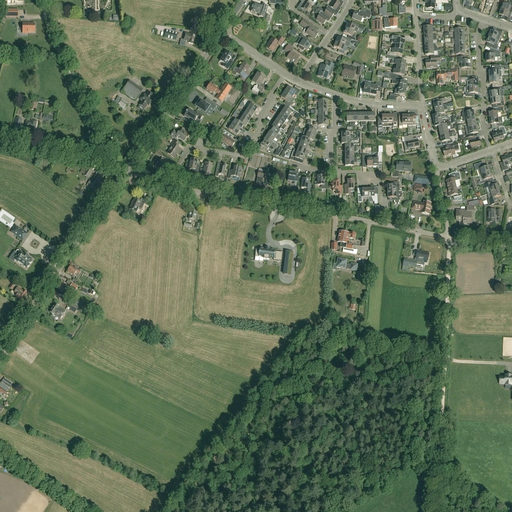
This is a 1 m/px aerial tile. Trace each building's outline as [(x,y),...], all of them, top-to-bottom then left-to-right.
[(306,12),(310,5),(303,0),(301,0),(300,1),(301,2),(297,9),(299,11),(301,9),(306,12)] [(335,0),(330,7),(338,13),(340,11),(339,10),(344,3),(341,1),(340,3),(335,0)] [(434,0),(423,0),(424,3),(427,3),(427,9),(434,9),(434,3),(434,0)] [(511,1),(509,6),(503,4),(501,10),(511,13),(509,12),(511,7),(511,1)] [(251,12),(259,15),(259,17),(264,19),(262,22),(267,23),(270,16),(265,15),(266,13),(268,6),(263,5),(262,7),(254,4),(253,7),(252,7),(252,8),(252,9),(251,12)] [(330,7),(328,6),(326,9),(327,9),(324,14),(323,14),(331,19),(334,14),(336,16),(338,13),(330,7)] [(499,15),(500,16),(499,20),(509,23),(511,24),(511,23),(511,19),(510,19),(511,13),(501,10),(499,15)] [(323,14),(324,14),(320,12),(319,14),(319,15),(316,20),(323,25),(327,20),(329,21),(331,19),(323,14)] [(369,20),(371,16),(365,13),(361,12),(360,15),(354,13),(352,19),(360,23),(362,19),(365,20),(366,18),(369,20)] [(390,28),(397,28),(396,19),(389,20),(389,19),(386,19),(386,18),(380,18),(380,25),(383,25),(383,24),(388,24),(389,24),(390,28)] [(312,30),(314,28),(309,24),(303,20),(300,24),(306,28),(308,30),(306,34),(314,39),(317,34),(312,30)] [(356,33),(359,26),(354,23),(352,26),(347,24),(345,29),(354,32),(356,33)] [(23,24),(23,33),(28,33),(35,33),(35,24),(27,24),(23,24)] [(355,36),(352,35),(354,32),(345,29),(343,33),(348,36),(347,39),(351,40),(354,42),(356,38),(354,38),(355,36)] [(491,32),(491,34),(490,33),(489,34),(488,36),(488,37),(489,37),(499,41),(497,40),(498,36),(501,37),(503,33),(496,30),(495,33),(491,32)] [(176,41),(178,34),(166,31),(164,38),(176,41)] [(191,34),(191,35),(185,33),(183,41),(189,42),(189,44),(193,45),(195,35),(191,34)] [(299,41),(301,43),(298,48),(297,48),(303,52),(304,49),(307,51),(309,48),(311,46),(306,42),(307,39),(301,35),(299,38),(301,39),(299,41)] [(390,39),(392,40),(391,44),(393,44),(395,45),(395,44),(403,46),(404,42),(396,40),(397,37),(390,36),(390,39)] [(280,47),(284,41),(279,37),(275,42),(272,39),(266,48),(272,52),(275,48),(277,45),(280,47)] [(344,47),(348,48),(351,40),(347,39),(344,37),(343,40),(337,38),(337,39),(336,38),(335,42),(336,42),(335,43),(344,47)] [(498,45),(499,41),(489,37),(487,43),(491,44),(490,48),(491,48),(497,50),(498,48),(498,47),(497,47),(498,45)] [(342,51),(343,48),(344,47),(335,43),(333,48),(335,48),(339,50),(338,53),(343,55),(345,52),(342,51)] [(294,49),(292,48),(288,46),(286,48),(284,51),(289,55),(287,59),(294,64),(299,58),(292,52),(294,49)] [(402,55),(403,51),(394,50),(392,49),(390,49),(389,53),(387,53),(387,56),(393,57),(394,54),(402,55)] [(495,58),(501,58),(500,53),(494,50),(492,55),(487,55),(487,62),(495,62),(495,58)] [(229,68),(233,62),(230,60),(232,57),(226,52),(220,62),(223,64),(222,66),(227,70),(229,67),(229,68)] [(406,62),(395,60),(393,60),(393,57),(387,56),(386,59),(392,60),(391,64),(394,65),(396,65),(405,66),(406,62)] [(437,63),(440,62),(440,57),(433,57),(433,61),(426,61),(426,69),(437,68),(437,63)] [(462,69),(471,68),(471,61),(465,61),(465,58),(459,58),(459,63),(462,63),(462,69)] [(330,71),(332,72),(335,65),(328,63),(326,62),(325,65),(327,66),(327,67),(321,65),(320,69),(318,76),(326,80),(330,71)] [(243,64),(239,70),(235,68),(231,73),(235,76),(237,74),(242,77),(240,79),(244,82),(247,76),(245,74),(249,68),(243,64)] [(354,78),(356,69),(344,66),(342,75),(354,78)] [(502,66),(495,66),(490,66),(490,72),(490,78),(499,78),(502,78),(502,66)] [(446,77),(450,77),(453,76),(453,82),(458,82),(458,72),(448,72),(448,73),(445,73),(437,73),(437,80),(438,85),(442,84),(442,80),(446,80),(446,77)] [(266,88),(261,84),(265,78),(260,75),(260,76),(257,74),(252,82),(256,86),(256,87),(255,86),(252,91),(257,94),(259,92),(260,93),(259,94),(261,95),(266,88)] [(472,81),(472,79),(466,79),(466,77),(459,77),(459,81),(466,81),(466,82),(468,82),(468,87),(466,87),(466,88),(468,88),(470,88),(478,88),(478,82),(472,81)] [(499,78),(490,78),(490,84),(496,84),(496,87),(502,87),(502,78),(499,78)] [(369,95),(371,86),(368,85),(368,82),(361,80),(360,87),(364,88),(363,94),(369,95)] [(375,86),(371,86),(369,95),(375,96),(376,90),(380,91),(381,84),(375,83),(375,86)] [(221,102),(231,88),(225,84),(220,91),(217,89),(210,84),(206,90),(213,94),(215,92),(218,94),(215,98),(221,102)] [(503,88),(496,89),(496,92),(490,93),(491,99),(500,98),(500,91),(511,90),(511,86),(503,87),(503,88)] [(139,89),(132,100),(135,102),(137,99),(137,98),(141,100),(140,101),(142,102),(139,105),(145,109),(147,106),(149,107),(153,101),(151,100),(154,96),(148,93),(146,96),(144,95),(144,96),(141,93),(143,90),(140,88),(139,89)] [(288,88),(284,93),(294,100),(295,100),(292,98),(294,95),(297,97),(300,91),(295,88),(293,91),(288,88)] [(472,94),(478,94),(478,88),(470,88),(468,88),(466,88),(466,94),(466,95),(463,95),(463,98),(466,98),(466,97),(472,97),(472,94)] [(405,97),(405,93),(397,91),(395,90),(394,95),(390,94),(390,97),(398,99),(399,97),(399,96),(405,97)] [(289,108),(294,100),(284,93),(281,98),(286,101),(283,104),(289,108)] [(500,98),(491,99),(492,105),(498,104),(498,107),(505,107),(503,97),(500,98)] [(122,99),(117,107),(123,111),(128,103),(122,99)] [(434,105),(435,110),(450,107),(449,104),(443,106),(443,103),(446,102),(445,99),(439,101),(439,104),(434,105)] [(200,100),(195,107),(206,114),(211,108),(214,110),(216,106),(210,102),(208,105),(204,103),(200,100)] [(257,109),(250,104),(247,109),(254,113),(257,109)] [(227,117),(231,112),(221,105),(217,110),(227,117)] [(444,111),(447,110),(450,110),(450,107),(435,110),(436,115),(436,116),(442,114),(442,115),(445,114),(444,111)] [(290,116),(291,113),(293,113),(294,111),(288,108),(287,110),(284,108),(281,113),(291,120),(292,118),(290,116)] [(254,113),(247,109),(244,114),(251,118),(252,116),(254,113)] [(490,113),(490,119),(498,118),(498,112),(501,112),(501,109),(495,109),(495,113),(490,113)] [(188,110),(184,117),(194,123),(197,119),(200,121),(202,117),(196,112),(195,114),(188,110)] [(463,111),(463,113),(463,114),(463,117),(461,117),(461,120),(464,119),(475,117),(474,111),(469,112),(469,110),(463,111)] [(291,120),(281,113),(278,117),(285,122),(287,120),(290,122),(291,120)] [(250,120),(251,118),(244,114),(241,118),(248,122),(250,120)] [(407,125),(407,116),(402,116),(402,115),(398,115),(398,127),(402,127),(402,126),(407,125)] [(412,116),(407,116),(407,125),(412,125),(412,127),(416,126),(416,115),(412,115),(412,116)] [(387,127),(387,116),(382,116),(382,119),(378,119),(378,126),(378,129),(382,129),(382,127),(387,127)] [(397,129),(397,119),(393,119),(393,116),(387,116),(387,127),(393,127),(393,129),(397,129)] [(286,127),(283,125),(285,122),(278,117),(275,122),(285,129),(286,127)] [(247,123),(248,122),(241,118),(238,122),(243,126),(245,127),(247,123)] [(499,124),(498,118),(490,119),(491,125),(497,124),(497,127),(503,126),(503,123),(499,124)] [(19,133),(21,124),(22,120),(16,119),(15,123),(13,132),(19,133)] [(34,134),(37,121),(32,120),(31,120),(31,121),(26,120),(24,130),(29,131),(28,133),(32,133),(34,134)] [(241,129),(243,126),(238,122),(235,120),(233,123),(231,125),(238,129),(239,128),(241,129)] [(283,131),(285,129),(275,122),(271,127),(273,127),(279,131),(281,129),(283,131)] [(477,128),(476,122),(468,124),(469,127),(462,128),(462,131),(466,130),(477,128)] [(237,131),(238,129),(231,125),(230,126),(228,130),(237,135),(239,132),(237,131)] [(317,131),(310,129),(311,126),(308,125),(308,128),(309,128),(308,131),(304,130),(304,132),(315,136),(317,131)] [(280,132),(279,131),(273,127),(269,132),(279,138),(281,136),(278,134),(280,132)] [(231,136),(225,131),(222,128),(219,132),(222,134),(224,135),(221,141),(231,148),(235,142),(229,138),(231,136)] [(478,133),(477,128),(466,130),(466,133),(470,132),(470,135),(467,136),(467,139),(474,137),(473,134),(478,133)] [(504,136),(507,135),(505,128),(499,128),(500,132),(492,134),(495,142),(504,139),(504,136)] [(187,139),(190,135),(185,131),(184,132),(181,130),(179,133),(178,133),(177,134),(173,131),(170,136),(175,140),(177,137),(184,142),(186,139),(187,139)] [(279,138),(269,132),(266,136),(273,141),(275,139),(278,141),(279,138)] [(313,141),(315,136),(304,132),(303,134),(306,135),(305,138),(310,140),(313,141)] [(450,141),(450,138),(457,137),(456,134),(455,135),(455,134),(441,137),(442,143),(446,142),(446,145),(452,144),(453,144),(453,141),(452,141),(450,141)] [(272,143),(273,141),(266,136),(263,141),(273,148),(274,145),(272,143)] [(413,136),(407,137),(404,138),(404,140),(405,143),(404,143),(405,151),(410,150),(410,149),(419,147),(418,141),(417,141),(417,139),(413,139),(413,136)] [(308,145),(310,140),(305,138),(302,137),(301,140),(297,139),(297,141),(308,145)] [(471,148),(481,146),(480,140),(475,141),(474,138),(468,140),(469,145),(470,144),(471,148)] [(172,146),(167,154),(173,158),(177,153),(180,149),(177,147),(179,144),(174,140),(170,145),(172,146)] [(273,148),(263,141),(260,145),(261,146),(259,150),(266,153),(267,150),(269,148),(272,150),(273,148)] [(306,151),(308,145),(297,141),(296,144),(299,145),(298,148),(306,151)] [(458,144),(451,145),(452,148),(443,150),(445,157),(456,155),(455,150),(459,149),(458,144)] [(302,161),(304,156),(293,152),(290,160),(298,163),(299,160),(302,161)] [(381,153),(377,153),(377,156),(376,156),(375,157),(372,157),(372,156),(372,167),(378,167),(378,163),(381,163),(381,153)] [(511,164),(508,156),(508,155),(505,155),(506,157),(502,158),(504,162),(500,163),(503,172),(508,170),(507,166),(511,164)] [(372,167),(372,156),(363,156),(363,163),(367,163),(367,167),(372,167)] [(162,159),(159,163),(159,162),(158,162),(156,166),(156,167),(159,169),(159,168),(165,172),(166,171),(167,170),(167,169),(168,168),(169,170),(172,166),(162,159)] [(197,175),(199,167),(196,167),(197,161),(191,160),(189,165),(186,165),(184,170),(188,171),(189,169),(193,170),(192,174),(197,175)] [(409,172),(410,163),(397,162),(396,170),(409,172)] [(209,176),(212,164),(205,163),(204,170),(200,169),(198,176),(203,177),(204,175),(209,176)] [(224,176),(226,165),(217,163),(215,177),(218,177),(218,174),(224,176)] [(491,173),(489,167),(483,169),(482,164),(475,166),(476,171),(478,170),(480,176),(491,173)] [(93,171),(88,168),(87,168),(88,166),(85,165),(83,168),(82,170),(80,173),(83,175),(89,179),(90,177),(96,181),(93,184),(89,182),(87,185),(92,188),(94,185),(103,191),(105,187),(108,183),(98,175),(101,170),(98,168),(95,173),(93,171)] [(239,178),(242,169),(234,167),(233,171),(229,170),(227,178),(231,179),(231,180),(238,181),(239,178)] [(255,184),(254,189),(256,189),(255,190),(257,191),(256,193),(261,194),(262,191),(263,191),(264,187),(262,186),(263,185),(261,185),(262,179),(263,179),(264,173),(258,172),(257,177),(256,184),(255,184)] [(297,185),(298,178),(295,178),(296,173),(289,172),(288,181),(294,182),(293,184),(297,185)] [(446,181),(448,189),(456,188),(455,182),(461,180),(460,173),(454,174),(454,173),(449,175),(450,180),(446,181)] [(492,178),(491,173),(479,176),(481,182),(479,182),(480,185),(482,185),(487,183),(487,180),(492,178)] [(324,176),(317,177),(318,183),(314,183),(314,186),(318,185),(321,185),(321,190),(322,190),(324,190),(327,190),(327,183),(324,183),(324,176)] [(310,194),(311,187),(308,186),(309,180),(302,179),(301,188),(304,189),(304,193),(310,194)] [(350,190),(354,189),(353,180),(347,180),(347,187),(344,187),(344,195),(350,195),(350,190)] [(336,194),(342,194),(342,187),(339,187),(338,181),(332,181),(333,185),(329,185),(330,189),(332,189),(333,189),(333,192),(336,191),(336,194)] [(387,186),(387,192),(396,192),(399,192),(399,182),(393,183),(393,185),(387,186)] [(498,185),(494,186),(494,184),(493,184),(492,183),(492,184),(492,183),(490,184),(485,186),(486,189),(490,187),(490,189),(489,191),(490,192),(491,193),(488,194),(499,191),(498,185)] [(463,201),(461,194),(458,195),(456,188),(448,189),(450,197),(454,196),(454,198),(454,201),(463,201)] [(368,198),(367,189),(361,190),(362,196),(359,196),(359,203),(362,203),(362,198),(368,198)] [(373,189),(367,189),(368,198),(374,197),(374,204),(377,204),(377,195),(374,195),(373,189)] [(499,203),(497,198),(501,197),(499,191),(488,194),(490,200),(491,206),(499,203)] [(402,192),(396,192),(387,192),(388,198),(393,198),(394,201),(400,201),(400,198),(402,197),(402,192)] [(134,199),(129,209),(136,212),(138,208),(141,210),(145,203),(141,201),(140,202),(134,199)] [(424,202),(424,204),(417,203),(415,210),(423,211),(422,214),(429,215),(430,212),(431,212),(432,208),(430,208),(431,204),(424,202)] [(472,214),(475,213),(475,206),(467,206),(467,211),(457,211),(457,221),(464,221),(464,224),(472,223),(472,214)] [(495,210),(488,210),(488,223),(496,223),(495,218),(501,218),(501,210),(497,210),(497,216),(495,216),(495,210)] [(191,219),(195,221),(197,213),(191,211),(188,219),(188,218),(187,222),(190,223),(191,219)] [(17,238),(22,242),(28,234),(23,230),(22,231),(15,226),(11,233),(18,238),(17,238)] [(347,244),(348,238),(349,238),(349,239),(354,240),(355,234),(350,233),(350,234),(349,234),(349,233),(344,233),(342,243),(344,243),(343,248),(343,252),(351,254),(353,245),(347,244)] [(255,257),(255,256),(259,257),(260,258),(260,257),(263,257),(263,259),(268,260),(269,258),(273,258),(273,260),(281,261),(282,253),(275,252),(275,250),(270,250),(270,249),(264,248),(264,249),(259,249),(259,250),(256,250),(255,250),(256,250),(255,257)] [(17,250),(15,254),(17,255),(14,260),(26,269),(27,267),(28,267),(29,266),(29,265),(30,264),(31,264),(32,262),(31,261),(32,261),(32,260),(29,258),(24,254),(24,255),(20,252),(17,250)] [(291,268),(293,253),(286,252),(286,258),(287,258),(286,261),(285,261),(284,268),(291,268)] [(429,254),(417,252),(415,261),(407,259),(407,260),(404,259),(402,270),(408,271),(409,267),(415,268),(416,265),(424,266),(424,263),(427,264),(429,254)] [(347,260),(338,259),(336,267),(356,271),(357,265),(351,264),(350,267),(345,266),(347,260)] [(67,272),(73,276),(76,273),(79,274),(81,272),(75,268),(74,269),(71,266),(67,272)] [(70,286),(69,288),(66,286),(67,286),(60,282),(56,288),(58,290),(57,291),(61,294),(65,289),(68,291),(70,292),(72,289),(75,291),(78,287),(72,283),(72,284),(68,281),(66,284),(70,286)] [(23,302),(26,297),(25,296),(27,293),(24,291),(23,292),(18,288),(15,292),(18,294),(16,297),(20,299),(19,299),(23,302)] [(79,308),(79,307),(81,309),(83,305),(81,304),(76,301),(76,300),(73,298),(72,300),(70,302),(67,307),(71,309),(70,311),(74,314),(79,308)] [(55,304),(49,312),(53,315),(53,314),(60,319),(65,312),(58,307),(59,307),(55,304)] [(500,377),(500,384),(505,384),(505,385),(511,385),(511,384),(511,388),(511,392),(511,399),(511,400),(511,375),(505,376),(505,377),(500,377)] [(3,380),(1,383),(0,384),(0,391),(4,395),(9,389),(11,386),(3,380)]
